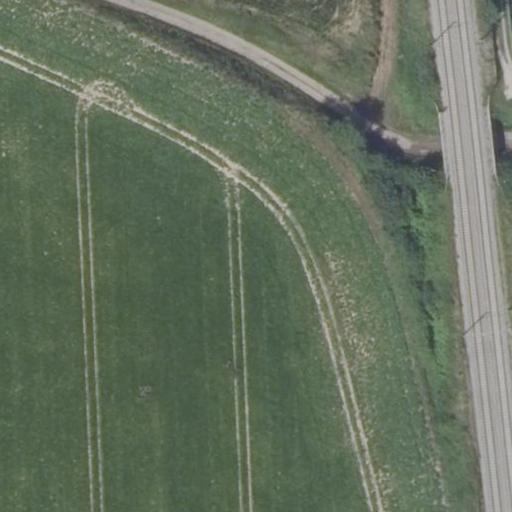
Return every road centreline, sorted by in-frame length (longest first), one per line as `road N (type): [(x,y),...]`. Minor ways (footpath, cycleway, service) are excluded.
road 1 (track): [(511,142),(418,147),(392,140),(277,63),(124,0)]
road 2 (track): [(392,140),(398,0)]
